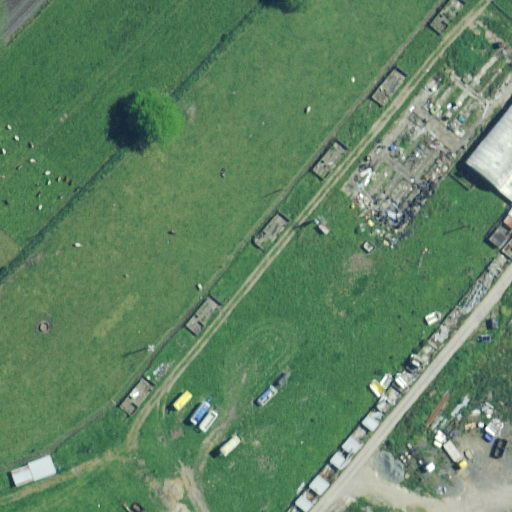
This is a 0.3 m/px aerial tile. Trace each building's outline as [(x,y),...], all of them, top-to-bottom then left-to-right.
[(467,4),(461,0),(448,0),(429,25),(442,36),(467,4)] [(409,77),(396,66),(371,97),(384,108),(409,77)] [(511,101),(463,163),(511,202),(511,207),(507,214),(511,218),(511,101)] [(352,148),(337,137),(310,172),(325,184),(352,148)] [(292,220),(279,210),(252,242),(265,253),(292,220)] [(511,227),(502,219),(486,239),(498,248),(505,240),(511,245),(511,227)] [(492,260),(505,270),(511,261),(511,249),(505,244),(492,260)] [(476,279),(489,290),(505,270),(492,260),(476,279)] [(463,296),(476,306),(489,290),(476,279),(463,296)] [(511,286),(324,511),(346,511),(511,312),(511,286)] [(448,313),(461,324),(476,306),(463,296),(448,313)] [(221,307),(209,297),(185,327),(197,337),(221,307)] [(432,334),(445,344),(461,324),(448,313),(432,334)] [(414,355),(427,365),(445,344),(432,334),(414,355)] [(427,365),(414,355),(396,378),(408,388),(427,365)] [(157,388),(144,377),(119,407),(131,417),(157,388)] [(381,396),(393,406),(408,388),(396,378),(381,396)] [(365,415),(378,426),(393,406),(381,396),(365,415)] [(346,439),(359,449),(378,426),(365,415),(346,439)] [(334,454),(346,464),(359,449),(346,439),(334,454)] [(315,477),(328,487),(346,464),(334,454),(315,477)] [(55,472),(49,456),(10,471),(16,487),(55,472)] [(298,498),(311,508),(328,487),(315,477),(298,498)] [(286,511),(307,511),(311,508),(298,498),(286,511)]
